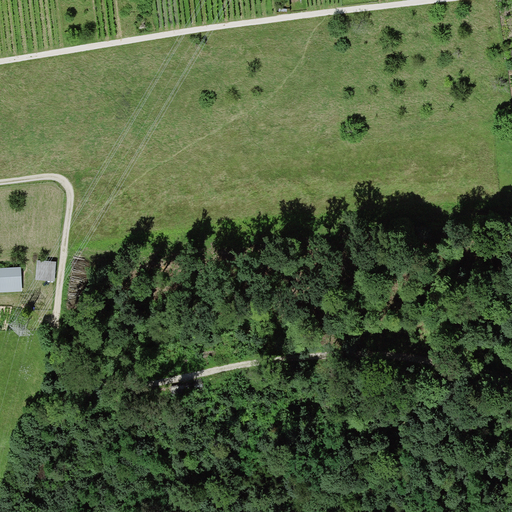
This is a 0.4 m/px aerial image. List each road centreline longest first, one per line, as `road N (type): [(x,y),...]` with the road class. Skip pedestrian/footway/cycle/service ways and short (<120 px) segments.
road 1 (track): [(511,378),(408,357),(338,354),(134,388),(91,378),(63,358),(54,320),(70,189),(44,176),(0,181)]
road 2 (track): [(431,0),(0,61)]
